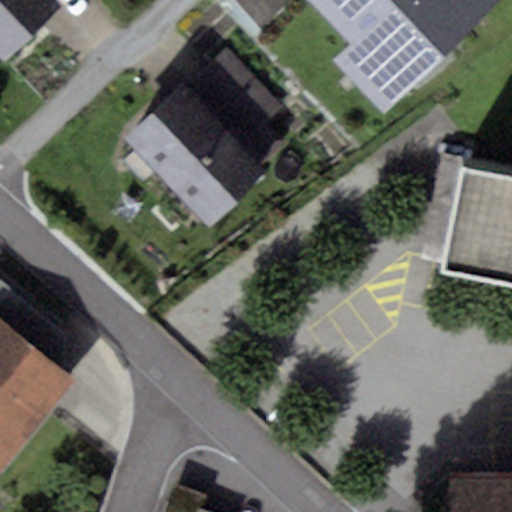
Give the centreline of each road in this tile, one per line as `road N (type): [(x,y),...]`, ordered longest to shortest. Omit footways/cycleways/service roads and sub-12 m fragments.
road 1 (residential): [(0,226),(195,398)]
road 2 (residential): [(195,398),(311,511)]
road 3 (residential): [(134,511),(162,434),(195,398)]
